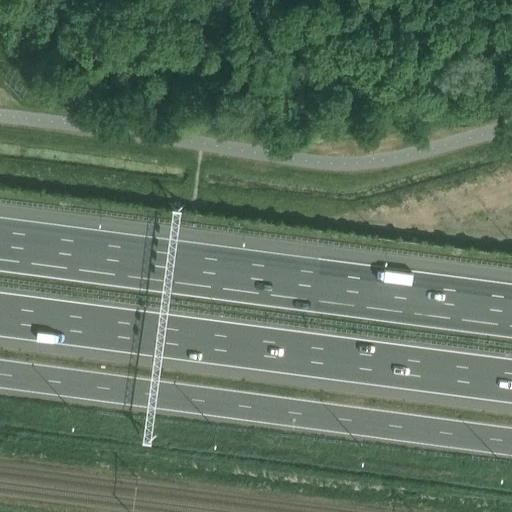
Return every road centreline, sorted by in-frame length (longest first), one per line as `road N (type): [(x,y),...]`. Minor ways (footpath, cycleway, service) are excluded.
road 1 (motorway): [(0,374),(511,442)]
road 2 (motorway): [(511,306),(0,240)]
road 3 (motorway): [(0,314),(511,380)]
